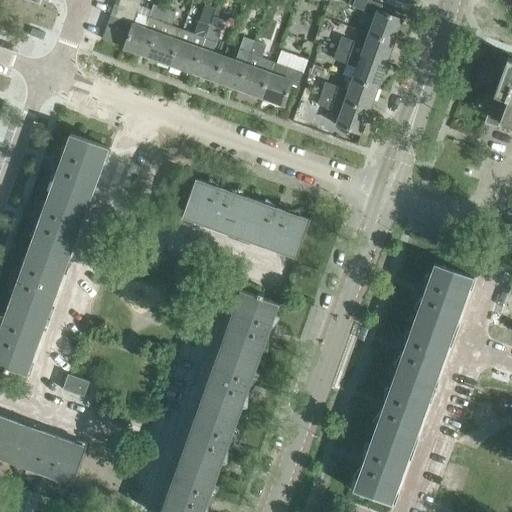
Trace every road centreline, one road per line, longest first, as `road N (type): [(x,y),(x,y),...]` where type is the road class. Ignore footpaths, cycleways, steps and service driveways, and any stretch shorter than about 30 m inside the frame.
road 1 (tertiary): [(270,511),(385,195)]
road 2 (residential): [(385,195),(145,108)]
road 3 (tertiary): [(385,195),(453,0)]
road 4 (residential): [(162,449),(232,257)]
road 5 (residential): [(470,346),(409,511)]
road 6 (residential): [(50,375),(109,211)]
road 7 (residential): [(162,449),(0,391)]
road 8 (residential): [(232,257),(109,211)]
